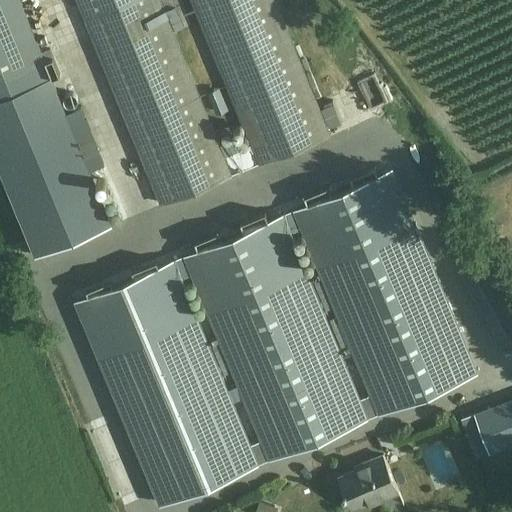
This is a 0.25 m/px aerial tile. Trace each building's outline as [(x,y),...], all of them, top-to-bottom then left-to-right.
[(0,0),(0,80),(45,62),(19,0),(0,0)] [(78,0),(85,15),(162,203),(331,134),(275,0),(192,0),(251,143),(224,154),(160,0),(78,0)] [(0,96),(0,163),(34,247),(37,255),(111,224),(89,168),(97,165),(93,155),(85,158),(51,76),(0,96)] [(220,88),(208,93),(217,114),(229,109),(220,88)] [(392,168),(295,208),(372,393),(360,398),(368,416),(476,371),(392,168)] [(440,181),(431,185),(441,206),(450,202),(440,181)] [(358,416),(272,218),(172,260),(248,442),(262,437),(269,453),(358,416)] [(506,353),(511,350),(511,314),(480,258),(459,270),(506,353)] [(271,457),(269,453),(262,437),(248,442),(172,260),(77,299),(161,502),(257,463),(271,457)] [(511,444),(511,396),(474,411),(490,452),(511,444)] [(105,499),(124,492),(100,424),(82,431),(105,499)] [(382,498),(399,491),(384,454),(355,466),(356,469),(339,476),(352,508),(381,496),(382,498)] [(262,501),(257,511),(274,511),(277,507),(262,501)]
